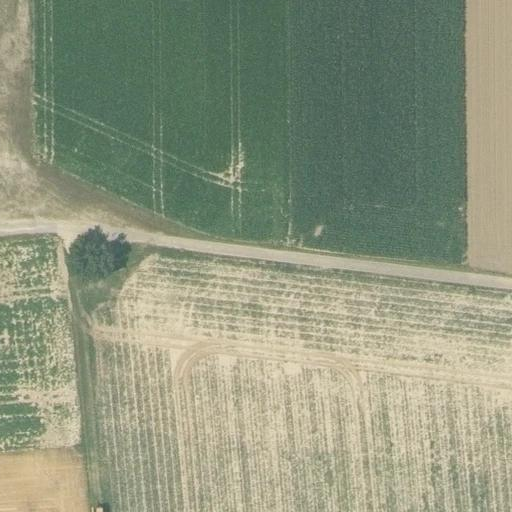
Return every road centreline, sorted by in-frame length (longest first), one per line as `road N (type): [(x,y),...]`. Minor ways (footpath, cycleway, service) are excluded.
road 1 (track): [(511,287),(108,236),(0,234)]
road 2 (track): [(70,233),(95,511)]
